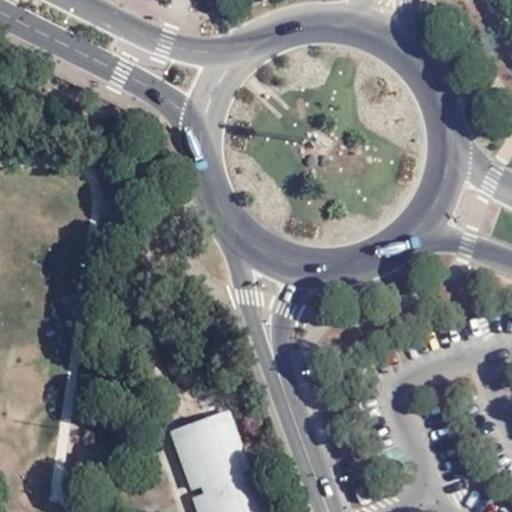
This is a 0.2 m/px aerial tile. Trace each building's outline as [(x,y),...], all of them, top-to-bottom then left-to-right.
[(192,493),(197,491),(179,441),(227,426),(245,473),(250,471),(229,413),(171,435),(192,493)] [(212,494),(203,497),(194,500),(198,511),(264,511),(253,479),(244,483),(232,487),(229,479),(240,475),(245,473),(227,426),(179,441),(197,491),(201,489),(210,486),(212,494)] [(244,483),(240,475),(229,479),(232,487),(244,483)] [(201,489),(203,497),(212,494),(210,486),(201,489)] [(365,489),(356,492),(362,507),(371,503),(365,489)]
